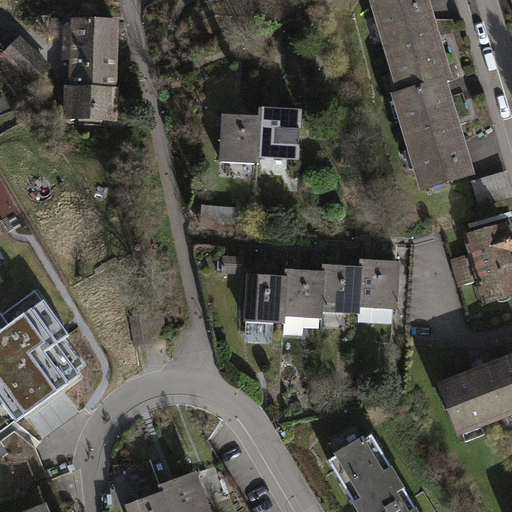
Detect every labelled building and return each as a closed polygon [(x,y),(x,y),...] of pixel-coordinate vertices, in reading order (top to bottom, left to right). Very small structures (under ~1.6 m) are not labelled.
[(424,0),(380,0),(373,2),(401,95),(444,82),(444,83),(449,81),(424,0)] [(119,89),(122,22),(73,20),(73,29),(65,28),(63,62),(71,62),(70,87),(65,87),(64,121),(119,123),(121,89),(119,89)] [(53,69),(21,37),(3,55),(35,87),(53,69)] [(401,95),(395,96),(423,190),(471,175),(444,83),(444,82),(401,95)] [(261,119),(224,117),(221,164),(261,166),(261,161),(264,111),(261,111),(261,119)] [(305,113),(264,111),(261,161),(302,163),(305,113)] [(240,208),(202,206),(201,229),(239,231),(240,208)] [(511,240),(507,225),(465,237),(486,309),(511,301),(511,240)] [(245,258),(224,257),(223,274),(244,275),(245,258)] [(287,280),(249,277),(246,324),(288,327),(289,321),(325,323),(326,315),(338,316),(362,317),(363,311),(401,313),(404,265),(361,262),(361,268),(324,266),(323,274),(288,271),(287,280)] [(2,313),(0,314),(0,400),(17,424),(82,378),(58,346),(71,337),(45,301),(11,325),(2,313)] [(164,312),(130,317),(135,348),(154,345),(153,338),(167,336),(164,312)] [(511,356),(438,386),(457,434),(511,412),(511,356)] [(418,511),(374,437),(329,464),(357,511),(418,511)] [(161,487),(125,501),(128,511),(211,511),(214,511),(197,466),(159,480),(161,487)] [(51,511),(46,499),(12,511),(51,511)]
